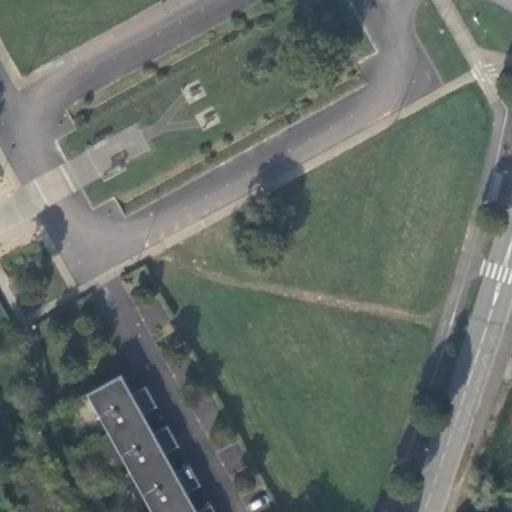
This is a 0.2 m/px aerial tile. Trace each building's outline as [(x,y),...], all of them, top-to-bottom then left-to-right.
[(132,393),(121,374),(87,393),(152,511),(215,511),(214,510),(209,511),(197,511),(187,493),(201,485),(192,470),(179,478),(175,472),(165,453),(179,446),(171,431),(157,438),(154,433),(143,414),(157,407),(149,391),(135,399),(132,393)] [(135,399),(149,391),(146,385),(132,393),(135,399)] [(157,438),(171,431),(168,425),(154,433),(157,438)] [(179,478),(192,470),(189,464),(175,472),(179,478)] [(197,511),(209,511),(214,510),(211,503),(197,511)]
